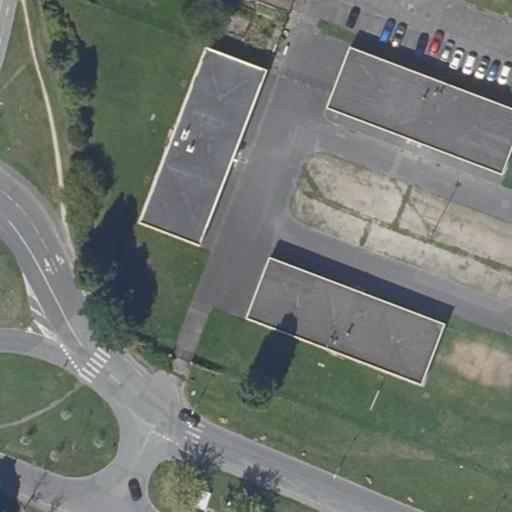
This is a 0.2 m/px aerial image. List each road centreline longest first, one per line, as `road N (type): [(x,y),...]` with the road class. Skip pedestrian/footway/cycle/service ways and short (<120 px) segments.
road 1 (unclassified): [(152,414),(379,511)]
road 2 (unclassified): [(0,202),(22,226),(97,363)]
